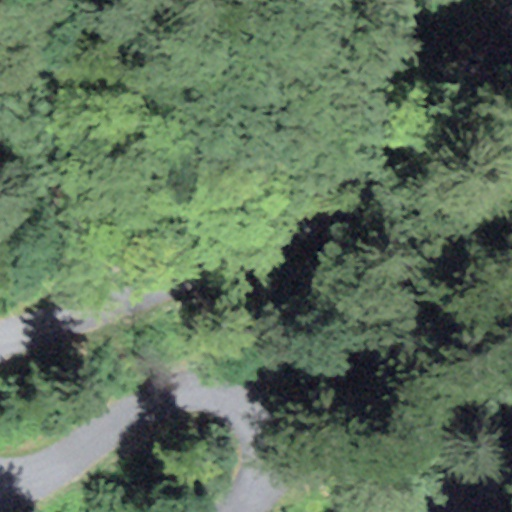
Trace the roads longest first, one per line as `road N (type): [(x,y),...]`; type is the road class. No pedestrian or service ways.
road 1 (unclassified): [(0,350),(156,299),(388,183),(455,116),(511,33)]
road 2 (unclassified): [(237,511),(263,487),(257,427),(229,398),(182,396),(58,465),(0,476)]
